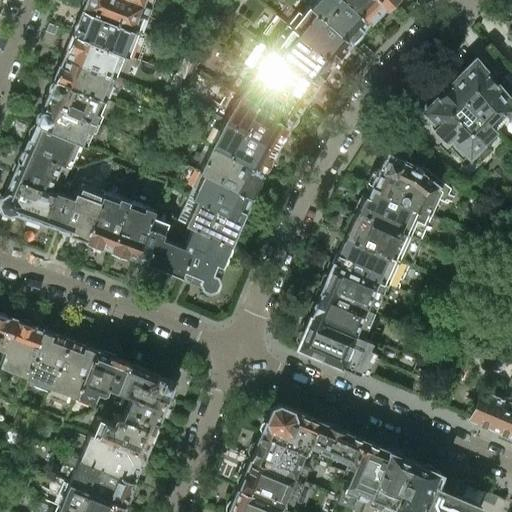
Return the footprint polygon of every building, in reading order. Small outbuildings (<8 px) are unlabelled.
[(145,17),(150,6),(134,0),(81,0),(81,4),(82,5),(81,8),(134,28),(138,30),(143,16),(145,17)] [(367,22),(343,0),(311,0),(307,5),(309,7),(349,42),(367,22)] [(384,4),(380,0),(343,0),(367,22),(369,20),(372,20),(377,15),(376,11),(384,4)] [(349,42),(309,7),(302,14),(299,11),(286,24),(291,28),(331,61),(333,60),(337,59),(341,54),(341,50),(349,42)] [(124,53),(134,28),(81,8),(71,32),(121,52),(124,53)] [(331,61),(291,28),(284,36),(280,33),(269,47),(316,82),(318,80),(322,79),(326,74),(325,70),(331,61)] [(112,75),(121,52),(71,32),(62,54),(112,75)] [(316,82),(269,47),(254,70),(301,103),(301,102),(307,100),(310,96),(310,90),(316,82)] [(103,98),(112,75),(62,54),(53,76),(103,98)] [(511,109),(511,103),(473,58),(461,71),(459,71),(457,71),(455,72),(453,73),(451,74),(450,75),(450,76),(449,78),(448,79),(448,80),(448,83),(448,84),(494,128),(511,109)] [(511,73),(508,69),(497,78),(511,95),(511,94),(511,73)] [(301,103),(254,70),(238,94),(287,125),(288,124),(293,122),(296,118),(295,113),(294,112),(301,103)] [(95,119),(103,98),(53,76),(44,99),(95,119)] [(494,128),(448,84),(435,97),(434,97),(431,97),(430,97),(428,98),(426,99),(424,101),(423,103),(423,104),(422,105),(422,107),(422,109),(422,110),(434,121),(430,125),(445,140),(449,136),(468,153),(475,153),(482,146),(482,141),(494,128)] [(287,125),(238,94),(225,119),(274,148),(279,139),(281,139),(285,135),(288,128),(286,127),(287,125)] [(86,142),(95,119),(44,99),(35,121),(79,139),(86,142)] [(274,148),(225,119),(212,144),(262,171),(263,170),(265,170),(269,165),(271,158),(270,157),(274,148)] [(69,163),(79,139),(35,121),(34,122),(34,121),(28,127),(27,135),(28,136),(24,145),(69,163)] [(262,171),(212,144),(199,168),(204,170),(251,195),(255,185),(258,184),(262,175),(261,174),(262,171)] [(61,184),(69,163),(24,145),(24,146),(19,148),(15,157),(17,162),(13,171),(58,190),(61,184)] [(440,186),(436,182),(416,167),(408,164),(401,161),(396,159),(387,155),(381,169),(379,168),(378,171),(375,172),(370,181),(372,184),(371,186),(416,206),(427,212),(427,211),(430,212),(440,186)] [(251,196),(251,195),(204,170),(192,195),(195,197),(197,198),(241,219),(245,210),(249,207),(252,200),(251,196)] [(54,226),(67,194),(58,190),(13,171),(5,191),(0,194),(0,195),(0,208),(0,209),(8,212),(13,211),(24,215),(23,218),(39,224),(41,221),(54,226)] [(85,237),(102,195),(77,185),(59,228),(69,232),(69,233),(76,238),(84,238),(84,237),(85,237)] [(427,212),(416,206),(371,186),(367,194),(362,192),(355,208),(410,233),(417,218),(424,221),(427,212)] [(112,247),(128,204),(127,203),(128,199),(118,196),(117,200),(102,195),(85,237),(88,238),(89,242),(101,242),(112,247)] [(236,230),(241,219),(197,198),(195,197),(184,222),(191,225),(231,242),(235,240),(237,234),(236,230)] [(136,257),(152,215),(151,215),(153,208),(143,205),(142,209),(128,204),(112,247),(114,248),(115,250),(122,254),(126,252),(136,257)] [(399,258),(410,233),(355,208),(354,211),(350,212),(347,220),(348,225),(343,234),(399,258)] [(167,221),(152,215),(136,257),(149,261),(150,265),(175,275),(180,274),(181,274),(192,249),(182,245),(161,237),(167,221)] [(217,275),(231,242),(191,225),(182,245),(192,249),(181,274),(200,282),(202,285),(209,288),(215,286),(219,279),(217,275)] [(388,283),(399,258),(343,234),(342,236),(338,237),(335,245),(337,250),(332,259),(384,281),(388,283)] [(372,308),(384,281),(332,259),(327,271),(323,272),(319,281),(321,285),(321,286),(372,308)] [(361,334),(372,308),(321,286),(316,298),(311,299),(307,307),(310,312),(309,313),(361,334)] [(0,340),(9,315),(0,311),(0,340)] [(365,353),(371,339),(361,334),(309,313),(303,328),(298,329),(295,337),(297,340),(295,345),(365,374),(373,356),(365,353)] [(0,364),(25,374),(43,327),(33,323),(30,320),(22,317),(18,318),(15,317),(0,356),(0,364)] [(51,384),(68,337),(43,327),(25,374),(51,384)] [(76,392),(94,347),(68,337),(51,384),(75,394),(76,392)] [(116,387),(127,360),(94,347),(76,392),(93,398),(95,395),(99,396),(101,390),(107,388),(108,384),(116,387)] [(156,419),(170,386),(173,385),(168,374),(166,375),(127,360),(116,387),(130,393),(125,406),(156,419)] [(511,403),(480,390),(468,418),(511,436),(511,403)] [(309,444),(319,419),(278,402),(270,405),(259,431),(304,451),(307,444),(309,444)] [(142,452),(156,419),(125,406),(122,413),(119,412),(113,414),(111,419),(103,416),(96,434),(142,452)] [(365,499),(386,448),(319,419),(309,444),(333,454),(329,465),(340,470),(345,459),(347,460),(346,463),(351,466),(342,488),(365,499)] [(142,452),(96,434),(89,430),(78,456),(131,478),(142,452)] [(302,461),(306,452),(304,451),(259,431),(255,441),(250,442),(247,450),(249,455),(249,456),(302,479),(308,464),(302,461)] [(388,511),(411,458),(386,448),(365,499),(378,504),(376,507),(388,511)] [(128,487),(131,478),(78,456),(68,479),(121,502),(122,500),(127,499),(130,492),(128,487)] [(290,508),(302,479),(249,456),(243,469),(242,469),(241,471),(240,471),(238,473),(237,475),(236,477),(236,478),(236,480),(236,482),(236,484),(237,485),(290,508)] [(426,500),(439,470),(411,458),(388,511),(387,511),(421,511),(426,500)] [(475,511),(479,504),(459,496),(465,481),(439,470),(426,500),(432,503),(428,511),(422,511),(421,511),(475,511)] [(77,511),(117,511),(121,502),(68,479),(58,504),(77,511)] [(12,500),(17,488),(9,485),(4,497),(12,500)] [(288,511),(290,508),(237,485),(232,497),(230,498),(228,499),(227,501),(226,503),(225,504),(225,506),(225,508),(225,511),(288,511)]
